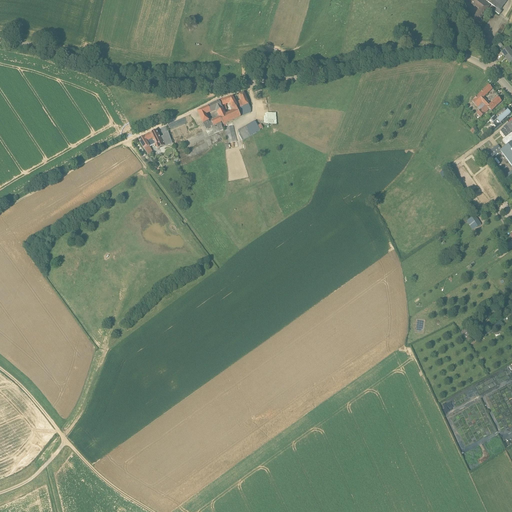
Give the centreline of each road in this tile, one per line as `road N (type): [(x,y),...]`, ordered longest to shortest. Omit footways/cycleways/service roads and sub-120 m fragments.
road 1 (unclassified): [(449,52),(261,82),(148,85),(0,40)]
road 2 (track): [(227,84),(222,97),(124,140),(0,211)]
